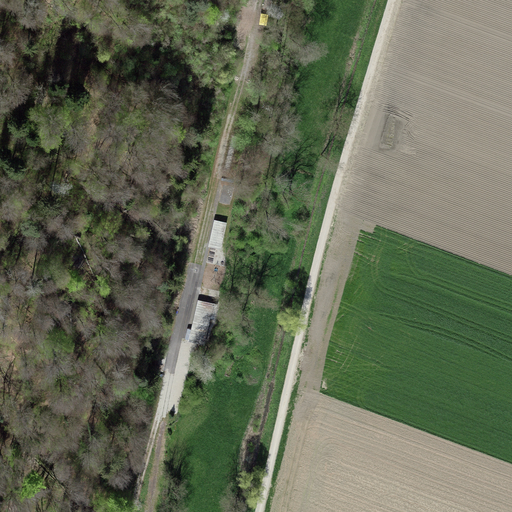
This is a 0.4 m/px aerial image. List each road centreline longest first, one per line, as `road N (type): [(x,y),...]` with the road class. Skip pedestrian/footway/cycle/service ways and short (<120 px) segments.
road 1 (track): [(259,511),(328,209),(392,0)]
road 2 (track): [(191,256),(132,511)]
